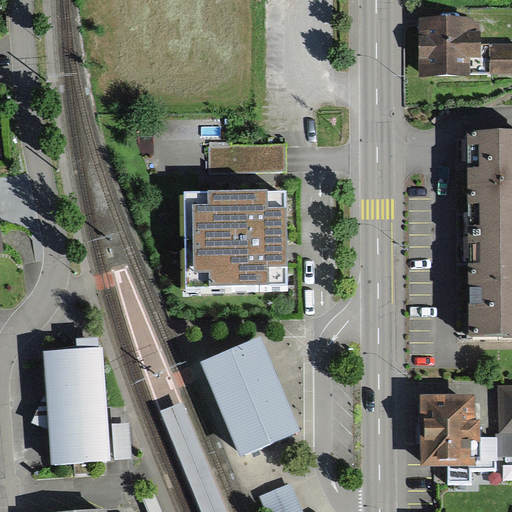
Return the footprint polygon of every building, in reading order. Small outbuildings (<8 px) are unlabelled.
[(473,16),(419,16),(420,76),(491,74),(491,44),(480,44),(480,29),(473,29),(473,16)] [(511,44),(491,44),(491,74),(511,74),(511,44)] [(511,130),(467,131),(467,146),(477,145),(477,168),(467,168),(467,204),(477,204),(477,225),(467,225),(467,242),(478,242),(478,262),(467,262),(468,335),(511,334),(511,130)] [(283,142),(210,144),(211,176),(284,174),(283,142)] [(286,295),(285,198),(183,199),(184,297),(286,295)] [(75,350),(43,352),(50,464),(110,460),(103,346),(98,346),(97,336),(74,338),(75,350)] [(300,431),(260,338),(201,363),(240,456),(300,431)] [(511,387),(499,388),(500,433),(511,432),(511,387)] [(476,395),(423,395),(422,466),(447,466),(447,486),(471,486),(471,471),(497,471),(497,457),(497,436),(495,436),(481,436),(481,419),(476,419),(476,395)] [(226,511),(183,404),(160,412),(200,511),(226,511)] [(129,422),(112,424),(115,459),(131,458),(129,422)] [(495,433),(495,436),(497,436),(497,457),(511,456),(511,432),(500,433),(495,433)] [(301,511),(291,486),(260,498),(265,511),(301,511)] [(160,511),(152,492),(142,496),(148,511),(160,511)]
